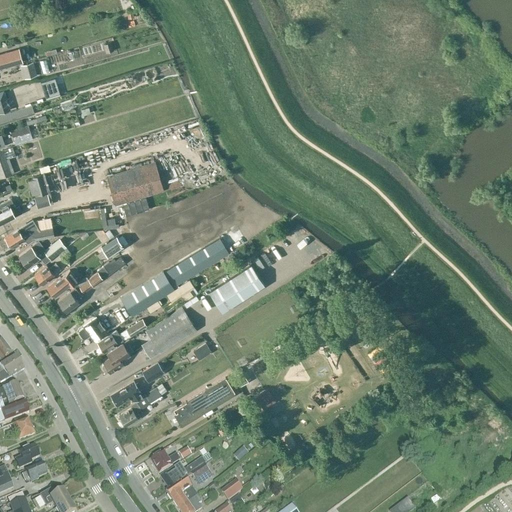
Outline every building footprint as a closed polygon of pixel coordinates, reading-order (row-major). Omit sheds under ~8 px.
[(19,49),(0,54),(0,67),(13,64),(23,61),(19,49)] [(33,63),(32,63),(21,66),(24,79),(36,76),(33,63)] [(56,73),(41,77),(44,88),(50,86),(51,90),(60,88),(56,73)] [(180,76),(77,102),(81,118),(184,92),(180,76)] [(4,90),(0,91),(0,112),(10,110),(4,90)] [(19,107),(7,111),(9,117),(21,113),(19,107)] [(29,127),(11,133),(15,145),(33,139),(29,127)] [(6,160),(3,151),(0,151),(0,178),(14,173),(9,159),(6,160)] [(43,161),(44,168),(55,165),(53,159),(43,161)] [(155,162),(107,176),(116,205),(163,191),(155,162)] [(41,171),(28,176),(33,191),(46,186),(41,171)] [(62,200),(59,191),(34,198),(37,208),(57,203),(56,201),(62,200)] [(0,209),(0,223),(15,216),(13,212),(20,209),(16,202),(7,206),(5,201),(0,203),(0,206),(1,209),(0,209)] [(22,236),(31,230),(26,223),(5,237),(11,248),(25,239),(22,236)] [(111,225),(106,227),(109,234),(114,231),(111,225)] [(35,240),(54,236),(52,228),(33,232),(35,240)] [(116,237),(101,247),(109,258),(123,247),(116,237)] [(220,237),(163,271),(121,298),(131,315),(174,288),(172,286),(229,252),(220,237)] [(59,238),(43,251),(50,260),(66,247),(59,238)] [(27,267),(32,263),(40,257),(37,253),(43,249),(37,242),(31,246),(18,256),(27,267)] [(67,247),(59,253),(64,259),(71,253),(67,247)] [(119,258),(117,256),(109,262),(97,271),(97,272),(88,279),(86,276),(76,283),(78,285),(70,291),(57,301),(66,312),(79,302),(76,298),(83,292),(83,293),(93,286),(93,285),(102,278),(103,279),(115,270),(125,262),(120,257),(119,258)] [(54,275),(60,269),(56,263),(49,268),(46,265),(34,275),(42,284),(54,275)] [(222,312),(264,284),(250,264),(209,292),(222,312)] [(21,266),(15,271),(20,277),(26,272),(21,266)] [(60,277),(47,287),(54,296),(67,286),(68,288),(78,280),(70,270),(60,277)] [(193,286),(189,280),(166,294),(170,300),(193,286)] [(146,307),(149,311),(151,312),(160,306),(157,300),(146,307)] [(151,340),(142,345),(151,358),(196,328),(182,307),(145,331),(151,340)] [(91,320),(83,326),(84,327),(79,330),(79,333),(83,338),(85,338),(89,335),(93,341),(102,335),(101,335),(106,331),(96,317),(91,321),(91,320)] [(130,336),(146,326),(144,322),(141,319),(126,329),(130,336)] [(111,333),(97,342),(104,353),(117,344),(130,336),(125,329),(118,333),(116,330),(111,333)] [(0,338),(0,363),(13,354),(1,338),(0,338)] [(206,342),(197,348),(203,358),(212,352),(206,342)] [(131,356),(122,343),(107,353),(109,357),(103,361),(104,363),(102,364),(102,366),(103,368),(103,369),(105,371),(107,371),(108,371),(110,373),(123,365),(120,361),(124,358),(125,360),(131,356)] [(392,367),(384,355),(389,351),(385,343),(370,352),(383,373),(392,367)] [(24,369),(14,356),(0,364),(0,382),(0,383),(24,369)] [(148,382),(164,373),(158,362),(142,372),(148,382)] [(241,371),(235,376),(241,386),(248,381),(241,371)] [(182,424),(234,392),(226,378),(173,409),(182,424)] [(117,406),(131,397),(133,401),(142,395),(133,380),(110,394),(117,406)] [(325,381),(312,390),(319,399),(332,390),(325,381)] [(4,410),(1,402),(6,400),(8,405),(24,399),(17,383),(2,389),(0,389),(0,411),(1,411),(4,410)] [(166,391),(162,383),(156,387),(135,400),(136,401),(130,405),(131,407),(119,415),(122,419),(120,420),(123,426),(125,425),(126,426),(140,417),(137,411),(151,403),(151,402),(161,396),(160,395),(166,391)] [(275,402),(267,389),(260,393),(251,399),(258,411),(267,406),(267,407),(275,402)] [(6,409),(4,410),(1,411),(5,421),(29,412),(25,401),(6,409)] [(222,429),(230,425),(224,415),(216,420),(222,429)] [(15,431),(13,431),(9,433),(11,438),(17,436),(19,440),(34,434),(28,419),(13,425),(15,431)] [(323,502),(384,468),(370,443),(308,478),(317,495),(323,492),(327,499),(322,501),(323,502)] [(30,461),(32,460),(39,457),(38,455),(39,454),(37,450),(36,451),(34,446),(19,453),(21,458),(16,460),(20,469),(31,464),(30,461)] [(238,452),(244,458),(249,454),(243,448),(238,452)] [(188,449),(179,454),(183,460),(191,455),(188,449)] [(169,460),(164,453),(151,461),(159,474),(173,466),(172,466),(181,461),(177,455),(169,460)] [(185,478),(191,474),(204,465),(206,463),(203,458),(184,471),(179,464),(160,477),(169,489),(181,482),(186,478),(185,478)] [(31,483),(32,483),(39,480),(38,478),(46,474),(44,470),(45,467),(42,465),(42,463),(25,470),(26,473),(22,475),(24,479),(21,479),(23,484),(30,481),(31,483)] [(204,465),(191,474),(197,482),(210,473),(204,465)] [(0,480),(8,477),(5,469),(0,471),(0,480)] [(8,477),(0,480),(0,494),(13,488),(8,477)] [(169,489),(166,492),(172,501),(173,500),(179,509),(198,496),(186,478),(181,482),(169,489)] [(236,481),(222,492),(228,501),(242,490),(236,481)] [(56,509),(69,501),(63,490),(54,496),(51,490),(40,496),(46,507),(53,503),(56,509)] [(11,497),(7,499),(10,504),(12,511),(30,511),(24,498),(22,493),(11,497)] [(198,496),(179,509),(180,511),(198,511),(202,509),(199,504),(202,502),(198,496)] [(239,506),(243,500),(238,496),(234,502),(239,506)] [(409,499),(391,511),(412,511),(417,509),(409,499)] [(74,511),(75,511),(69,501),(56,509),(57,511),(74,511)]
